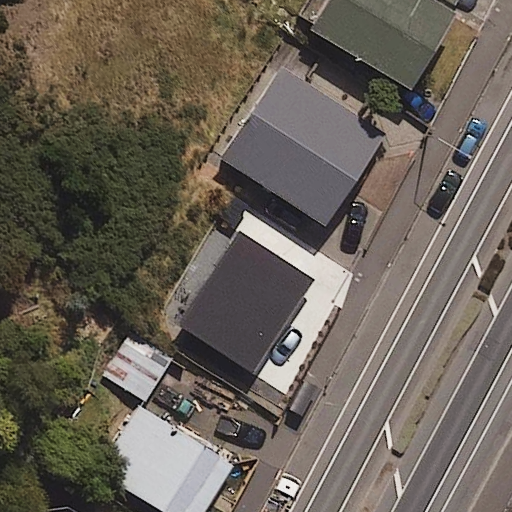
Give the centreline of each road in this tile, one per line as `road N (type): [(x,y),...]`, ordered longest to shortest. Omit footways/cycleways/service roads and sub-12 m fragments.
road 1 (secondary): [(321,511),(511,153)]
road 2 (secondary): [(511,321),(409,511)]
